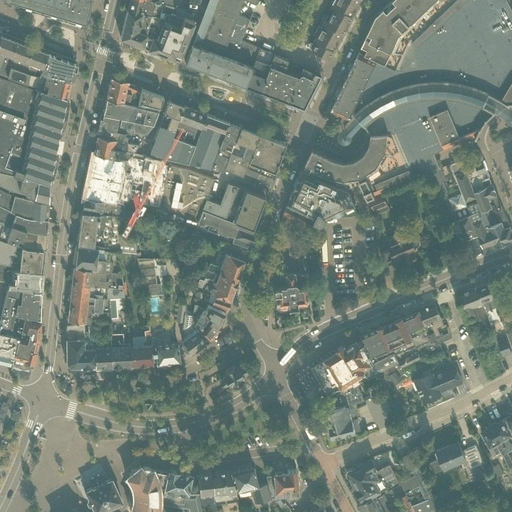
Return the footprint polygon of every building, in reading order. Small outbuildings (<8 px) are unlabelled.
[(89,0),(11,0),(57,14),(57,13),(62,14),(62,15),(85,22),(89,0)] [(172,20),(173,14),(175,6),(156,2),(149,0),(129,0),(127,9),(151,15),(164,18),(172,20)] [(241,39),(249,19),(237,14),(242,0),(246,0),(256,4),(257,0),(208,0),(185,62),(186,62),(209,70),(208,71),(225,77),(225,76),(239,82),(239,83),(259,90),(268,93),(268,92),(280,96),(280,98),(289,101),(303,107),(316,81),(320,74),(302,66),(299,74),(299,73),(298,75),(284,70),(285,69),(284,69),(284,70),(287,59),(273,53),(241,39)] [(346,24),(358,0),(334,0),(330,9),(332,10),(330,15),(346,24)] [(511,8),(511,9),(507,0),(433,0),(400,32),(387,61),(378,57),(377,59),(366,83),(361,96),(353,111),(356,113),(356,114),(357,114),(356,113),(356,112),(366,104),(367,103),(378,96),(379,96),(379,95),(391,89),(391,90),(392,89),(404,84),(404,85),(406,85),(405,84),(418,81),(418,82),(420,82),(420,81),(433,80),(434,80),(447,80),(447,81),(448,81),(448,80),(461,82),(461,83),(462,83),(462,82),(475,86),(476,87),(476,86),(489,91),(488,92),(488,93),(489,93),(489,92),(490,92),(501,98),(507,102),(511,101),(511,8)] [(400,32),(433,0),(391,0),(376,15),(359,51),(377,59),(378,57),(387,61),(400,32)] [(147,35),(151,15),(127,9),(123,27),(121,36),(120,37),(122,38),(122,37),(142,45),(141,45),(143,46),(144,46),(147,35)] [(179,60),(184,47),(194,20),(186,17),(186,18),(173,14),(172,20),(164,18),(157,37),(147,35),(144,46),(170,56),(170,57),(172,57),(178,59),(178,60),(179,60)] [(327,58),(346,24),(330,15),(327,20),(324,19),(312,43),(314,44),(311,50),(327,58)] [(40,71),(47,52),(0,34),(0,35),(0,52),(13,57),(17,59),(40,71)] [(361,96),(366,83),(377,59),(359,51),(331,110),(343,115),(341,119),(346,123),(355,113),(355,114),(356,113),(353,111),(361,96)] [(13,57),(0,52),(0,73),(8,76),(11,66),(13,57)] [(71,80),(75,63),(55,55),(47,52),(40,71),(48,75),(71,80)] [(48,75),(40,71),(17,59),(13,57),(11,66),(8,76),(22,82),(23,81),(34,85),(41,86),(41,84),(47,86),(46,91),(45,90),(45,91),(52,93),(67,97),(71,80),(48,75)] [(14,133),(13,119),(0,114),(0,171),(15,175),(21,176),(31,179),(37,180),(49,183),(49,182),(51,178),(50,177),(53,167),(52,167),(55,157),(54,155),(56,151),(51,149),(53,145),(56,146),(56,145),(59,136),(58,135),(60,130),(58,121),(62,120),(63,114),(62,114),(64,109),(65,104),(64,104),(67,97),(52,93),(45,91),(42,89),(36,87),(35,90),(17,83),(5,79),(0,77),(0,106),(32,118),(29,127),(30,129),(31,132),(33,133),(31,136),(30,139),(14,133)] [(138,101),(141,88),(127,82),(128,81),(111,77),(106,98),(122,102),(123,97),(138,101)] [(163,96),(141,88),(138,101),(159,106),(163,96)] [(476,137),(480,129),(481,127),(486,119),(487,118),(494,111),(495,110),(494,109),(493,110),(484,104),(484,103),(484,102),(483,103),(482,104),(472,99),(471,98),(471,99),(460,96),(460,95),(459,95),(458,96),(447,94),(446,93),(446,94),(434,94),(434,93),(433,93),(433,94),(422,95),(422,94),(420,95),(409,98),(409,97),(408,97),(408,98),(397,102),(397,101),(396,102),(386,107),(385,107),(384,108),(385,108),(375,114),(374,115),(365,122),(364,122),(364,121),(363,122),(364,122),(364,123),(365,124),(366,124),(371,133),(371,134),(370,143),(369,144),(364,152),(363,153),(355,159),(345,161),(344,161),(335,159),(326,155),(326,154),(312,148),(306,162),(303,167),(303,168),(323,177),(348,188),(361,182),(368,196),(386,189),(440,167),(434,152),(476,135),(475,136),(476,137)] [(153,124),(159,106),(138,101),(123,97),(122,102),(106,98),(103,113),(133,120),(153,124)] [(174,129),(184,104),(169,99),(159,124),(174,129)] [(187,162),(206,113),(184,104),(174,129),(169,143),(164,157),(187,162)] [(145,133),(153,124),(133,120),(103,113),(102,117),(100,116),(97,127),(100,127),(98,135),(138,144),(144,135),(139,134),(139,132),(145,133)] [(187,162),(211,167),(228,121),(206,113),(187,162)] [(222,170),(239,125),(228,121),(211,167),(222,170)] [(169,143),(174,129),(159,124),(154,137),(169,143)] [(248,160),(253,148),(258,133),(257,132),(239,125),(222,170),(228,172),(229,170),(242,175),(245,169),(248,160)] [(285,143),(283,142),(260,133),(258,133),(253,148),(279,158),(284,144),(285,143)] [(133,150),(138,144),(98,135),(97,135),(94,152),(126,160),(130,155),(132,155),(133,150)] [(164,157),(169,143),(154,137),(149,151),(164,157)] [(277,161),(279,158),(253,148),(248,160),(274,170),(274,171),(274,170),(275,170),(278,162),(277,161)] [(87,184),(84,196),(123,204),(124,200),(159,208),(157,217),(195,226),(196,222),(202,209),(206,198),(214,178),(189,169),(132,155),(130,155),(126,160),(94,152),(89,173),(88,173),(88,175),(89,175),(87,182),(86,181),(86,183),(87,184)] [(474,190),(472,184),(482,180),(490,177),(489,176),(488,177),(486,171),(487,171),(483,159),(482,159),(480,152),(461,159),(466,169),(454,174),(462,193),(461,194),(461,193),(447,198),(448,199),(443,201),(455,232),(457,231),(460,240),(458,240),(462,248),(465,258),(481,251),(477,242),(474,235),(478,233),(481,241),(484,250),(496,246),(488,226),(485,224),(481,216),(482,216),(479,211),(481,210),(474,190)] [(268,184),(274,170),(248,160),(245,169),(242,175),(240,180),(267,190),(269,184),(268,184)] [(430,172),(440,197),(449,193),(443,181),(446,180),(441,167),(430,172)] [(348,188),(323,177),(303,168),(290,196),(291,196),(288,202),(321,220),(355,203),(348,188)] [(49,185),(49,183),(37,180),(31,179),(21,176),(15,175),(0,171),(0,189),(8,194),(10,190),(11,191),(32,196),(42,198),(48,200),(49,185)] [(501,206),(497,197),(494,188),(492,184),(492,183),(484,186),(482,180),(472,184),(474,190),(481,210),(479,211),(482,216),(481,216),(485,224),(488,226),(496,246),(511,239),(511,229),(502,206),(501,206)] [(219,203),(207,198),(206,198),(202,209),(231,220),(252,228),(265,196),(227,182),(219,203)] [(20,197),(8,194),(0,189),(0,205),(19,214),(34,218),(48,218),(48,215),(48,205),(48,203),(39,201),(36,200),(20,197)] [(382,191),(368,197),(374,210),(388,204),(382,191)] [(84,196),(84,197),(82,208),(103,213),(128,216),(129,210),(122,209),(123,204),(84,196)] [(288,203),(287,203),(283,215),(303,225),(304,224),(309,227),(315,216),(288,203)] [(47,231),(48,218),(34,218),(19,214),(0,205),(0,220),(2,221),(10,224),(19,227),(22,228),(32,230),(32,231),(47,233),(47,231)] [(252,228),(231,220),(202,209),(196,222),(203,225),(203,224),(208,226),(207,229),(218,234),(218,232),(223,234),(223,232),(226,233),(234,236),(232,241),(246,246),(248,241),(250,242),(254,232),(251,231),(252,228)] [(117,234),(119,221),(127,221),(128,216),(103,213),(81,211),(77,242),(108,247),(108,248),(119,250),(136,252),(134,237),(117,234)] [(45,249),(46,249),(47,233),(32,231),(32,230),(22,228),(19,227),(10,224),(2,221),(0,220),(0,238),(15,245),(15,243),(27,247),(42,248),(45,249)] [(390,250),(382,251),(383,264),(392,263),(392,262),(392,259),(395,258),(396,256),(403,253),(404,257),(401,258),(404,264),(416,259),(415,258),(416,258),(414,253),(413,253),(412,249),(417,247),(417,246),(418,246),(418,245),(419,245),(419,244),(420,243),(420,242),(420,241),(420,240),(419,240),(419,239),(418,238),(417,238),(417,237),(416,237),(415,237),(414,237),(413,237),(412,238),(412,237),(407,239),(403,229),(392,234),(387,237),(392,249),(390,250)] [(42,271),(45,249),(42,248),(27,247),(15,243),(15,245),(0,238),(0,262),(14,266),(14,268),(42,271)] [(247,249),(246,248),(246,249),(224,243),(222,252),(226,253),(220,270),(217,269),(218,266),(210,264),(208,270),(219,273),(236,279),(247,249)] [(121,272),(120,261),(119,250),(108,248),(101,247),(77,244),(74,266),(121,272)] [(152,258),(136,257),(143,287),(155,286),(152,258)] [(42,281),(42,272),(42,271),(14,268),(14,266),(0,262),(0,278),(8,281),(7,287),(19,287),(38,289),(41,289),(41,288),(39,288),(39,285),(38,285),(38,283),(42,281)] [(123,287),(121,272),(74,266),(71,294),(102,298),(107,298),(106,286),(123,287)] [(280,310),(286,309),(287,307),(297,306),(297,303),(306,302),(305,292),(307,292),(305,272),(294,273),(294,271),(280,273),(280,276),(272,277),(273,295),(277,295),(278,308),(280,310)] [(233,290),(236,279),(219,273),(216,282),(205,278),(204,280),(200,279),(197,286),(202,287),(203,285),(205,286),(212,289),(213,286),(221,289),(222,286),(233,290)] [(503,293),(501,288),(498,278),(487,282),(501,321),(502,320),(508,318),(505,310),(504,311),(501,304),(504,302),(501,294),(503,293)] [(501,321),(487,282),(476,287),(476,286),(482,304),(487,317),(491,325),(501,321)] [(123,287),(106,286),(107,298),(124,296),(123,287)] [(230,299),(233,290),(222,286),(221,289),(213,286),(212,289),(205,286),(204,291),(216,295),(230,299)] [(487,317),(482,304),(476,286),(475,287),(457,294),(456,294),(457,295),(469,328),(470,328),(474,339),(481,337),(474,318),(478,316),(480,320),(487,317)] [(14,318),(15,313),(19,287),(7,287),(0,314),(0,359),(10,362),(10,361),(12,361),(18,335),(15,335),(15,332),(11,331),(14,318)] [(40,319),(41,292),(38,292),(38,289),(19,287),(15,313),(40,319)] [(109,318),(107,298),(102,298),(71,294),(68,320),(86,322),(90,322),(90,319),(96,319),(109,318)] [(226,309),(230,299),(216,295),(213,305),(226,309)] [(175,321),(183,322),(186,303),(178,302),(175,321)] [(435,303),(420,309),(426,325),(427,327),(432,325),(437,338),(443,335),(443,333),(440,334),(437,328),(444,325),(435,303)] [(221,323),(225,313),(208,305),(205,310),(203,309),(201,312),(197,310),(199,307),(194,304),(193,310),(211,321),(213,319),(221,324),(221,323)] [(381,326),(361,335),(362,339),(369,352),(375,366),(378,373),(379,373),(379,372),(382,370),(384,374),(401,366),(421,356),(426,354),(428,358),(443,351),(441,347),(427,353),(425,349),(439,343),(443,341),(452,337),(449,332),(443,335),(437,338),(432,325),(427,327),(426,325),(420,309),(404,316),(399,318),(382,325),(381,326)] [(217,330),(221,324),(213,319),(211,321),(193,310),(192,321),(209,339),(217,330)] [(40,333),(40,319),(15,313),(14,318),(11,331),(15,332),(15,335),(18,335),(12,361),(13,363),(30,367),(32,366),(39,337),(40,333)] [(511,316),(508,318),(502,320),(506,332),(511,346),(511,316)] [(209,339),(192,321),(182,328),(183,336),(183,341),(185,344),(183,344),(185,352),(185,349),(188,348),(191,353),(205,343),(209,339)] [(95,365),(94,341),(93,325),(88,326),(88,331),(84,331),(83,324),(66,324),(66,363),(70,366),(80,366),(93,366),(93,365),(95,365)] [(152,359),(149,332),(149,325),(144,325),(145,335),(132,336),(132,345),(129,345),(130,364),(153,362),(152,359)] [(177,342),(170,343),(169,329),(162,330),(162,328),(153,329),(153,332),(149,332),(152,359),(156,359),(156,362),(179,359),(177,342)] [(495,336),(495,335),(494,332),(475,340),(480,351),(498,344),(495,336)] [(130,364),(129,345),(129,343),(122,343),(122,333),(109,334),(110,347),(111,347),(112,365),(130,364)] [(503,356),(511,352),(506,338),(497,341),(503,356)] [(313,367),(313,368),(315,372),(314,372),(328,394),(327,394),(328,395),(337,390),(338,389),(339,390),(343,388),(344,389),(354,382),(356,384),(378,373),(375,366),(369,352),(362,339),(358,342),(355,341),(349,345),(349,346),(346,348),(345,346),(343,345),(337,349),(337,351),(316,364),(316,365),(313,367)] [(112,365),(111,347),(110,347),(97,347),(96,341),(94,341),(95,365),(95,366),(112,365)] [(222,374),(223,375),(222,375),(222,376),(222,377),(220,378),(224,385),(227,383),(229,385),(231,383),(233,386),(243,380),(242,378),(244,376),(244,375),(248,372),(243,364),(239,366),(238,365),(236,367),(234,364),(224,370),(225,373),(222,374)] [(418,389),(423,402),(442,394),(440,389),(448,385),(449,388),(462,382),(455,365),(442,370),(442,371),(434,374),(433,373),(412,382),(415,390),(418,389)] [(364,400),(359,389),(357,384),(333,395),(331,396),(334,408),(327,410),(331,425),(330,425),(330,427),(328,428),(326,430),(327,434),(330,435),(332,435),(333,436),(355,431),(354,430),(360,429),(357,418),(352,419),(350,412),(348,413),(346,405),(364,400)] [(511,434),(511,433),(508,427),(503,418),(496,422),(495,421),(491,423),(508,452),(511,449),(511,446),(507,437),(511,434)] [(511,459),(508,452),(491,423),(487,425),(488,427),(481,431),(490,447),(496,444),(511,472),(511,471),(511,459)] [(460,462),(462,466),(457,469),(463,485),(483,477),(479,465),(484,463),(476,444),(462,450),(458,441),(437,450),(440,458),(430,462),(434,473),(460,462)] [(420,472),(415,461),(410,452),(404,456),(415,475),(420,472)] [(357,488),(392,469),(389,463),(378,470),(372,458),(354,468),(353,468),(352,467),(351,467),(350,467),(349,468),(348,468),(348,469),(347,470),(347,471),(347,472),(347,473),(347,474),(348,475),(349,476),(350,476),(351,477),(357,488)] [(503,473),(496,458),(490,461),(497,476),(503,473)] [(167,511),(160,504),(159,503),(160,500),(160,498),(160,495),(160,492),(163,493),(164,494),(165,489),(164,489),(168,472),(167,472),(167,471),(153,469),(153,468),(151,469),(150,467),(148,466),(146,465),(144,466),(142,467),(140,465),(129,473),(126,476),(127,477),(129,480),(130,482),(131,485),(132,487),(133,491),(133,493),(133,497),(133,498),(132,502),(132,504),(130,508),(130,509),(132,511),(167,511)] [(258,484),(253,465),(230,471),(235,490),(237,490),(239,497),(249,494),(248,487),(250,486),(254,501),(271,497),(267,482),(258,484)] [(201,503),(199,492),(199,493),(187,494),(191,481),(192,479),(191,479),(192,474),(180,471),(168,469),(168,471),(167,471),(167,472),(168,472),(164,489),(165,489),(164,494),(163,493),(161,503),(188,508),(188,511),(202,511),(201,503)] [(299,480),(297,479),(296,469),(287,470),(287,472),(274,473),(273,475),(266,475),(267,482),(274,497),(298,496),(297,485),(299,483),(299,480)] [(388,489),(400,483),(392,469),(357,488),(356,488),(362,499),(379,490),(387,486),(388,489)] [(235,490),(230,471),(230,470),(230,471),(213,473),(216,494),(217,494),(218,501),(215,501),(215,504),(217,504),(237,501),(235,490)] [(420,472),(415,475),(420,485),(423,491),(429,488),(420,472)] [(216,494),(213,473),(198,475),(198,474),(197,474),(199,492),(201,503),(210,502),(210,511),(222,511),(222,508),(216,509),(215,504),(215,501),(218,501),(217,494),(216,494)] [(415,475),(405,480),(411,489),(420,485),(415,475)] [(111,477),(109,478),(104,481),(103,480),(92,485),(92,486),(85,489),(95,511),(97,511),(122,501),(111,477)] [(379,508),(386,505),(384,501),(387,499),(384,495),(377,498),(375,495),(357,505),(360,511),(373,511),(377,510),(379,508)] [(415,511),(427,511),(439,507),(434,497),(412,506),(415,511)] [(238,500),(237,501),(240,511),(250,511),(249,507),(240,509),(238,500)] [(281,506),(284,511),(285,511),(290,509),(286,503),(281,506)]
